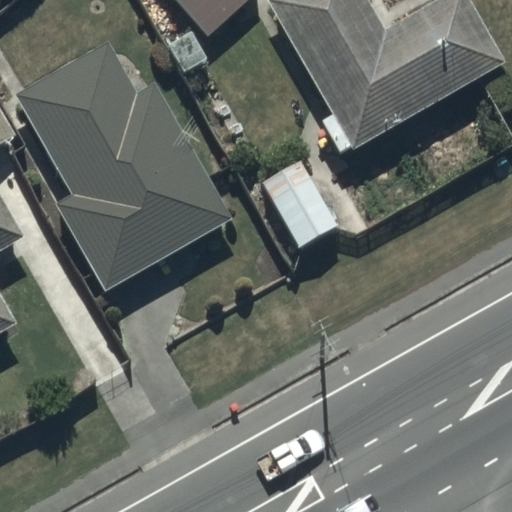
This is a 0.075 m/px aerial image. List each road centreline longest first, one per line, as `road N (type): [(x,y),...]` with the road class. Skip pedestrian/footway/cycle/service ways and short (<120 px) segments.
road 1 (secondary): [(378,450),(511,374)]
road 2 (secondary): [(273,511),(378,450)]
